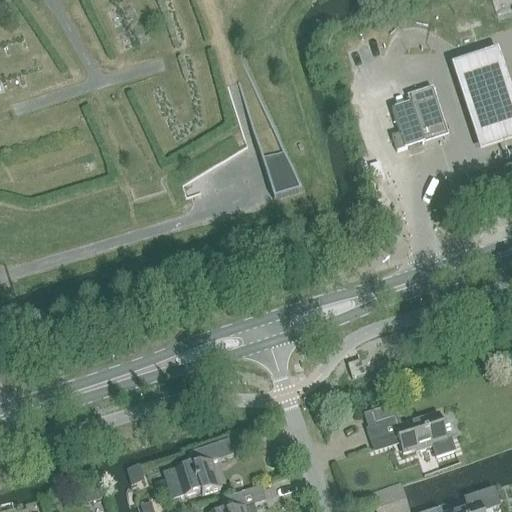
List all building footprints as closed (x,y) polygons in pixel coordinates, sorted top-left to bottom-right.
[(511,98),(497,54),(452,68),(480,155),(511,144),(511,98)] [(397,155),(407,151),(424,146),(424,144),(445,137),(434,103),(436,102),(432,91),(408,99),(411,107),(392,113),(400,137),(392,139),(397,155)] [(282,157),(262,163),(274,202),(299,193),(282,157)] [(352,382),(365,378),(360,363),(347,367),(352,382)] [(446,441),(438,416),(401,428),(399,422),(366,432),(371,448),(397,440),(403,457),(415,453),(416,455),(433,449),(435,458),(455,452),(451,439),(446,441)] [(228,443),(200,452),(188,456),(191,467),(175,472),(176,474),(163,478),(169,497),(182,493),(184,499),(200,494),(202,498),(220,491),(212,465),(233,458),(228,443)] [(226,511),(225,511),(244,511),(245,511),(266,504),(261,489),(233,498),(237,511),(226,511)] [(488,511),(500,509),(494,492),(463,502),(466,510),(459,511),(440,511),(441,511),(437,511),(488,511)]
